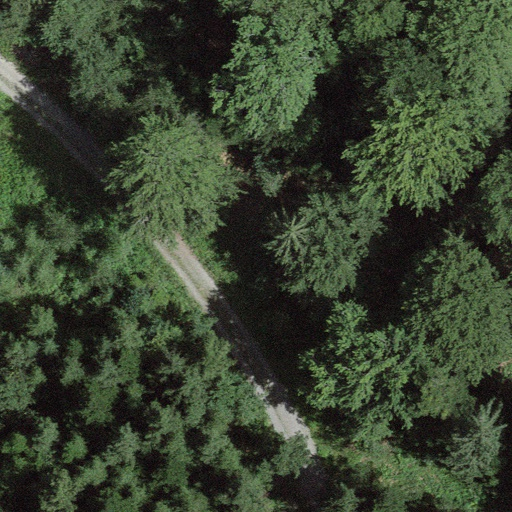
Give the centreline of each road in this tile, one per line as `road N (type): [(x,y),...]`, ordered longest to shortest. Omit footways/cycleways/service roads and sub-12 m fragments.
road 1 (track): [(110,177),(333,511)]
road 2 (track): [(110,177),(0,80)]
